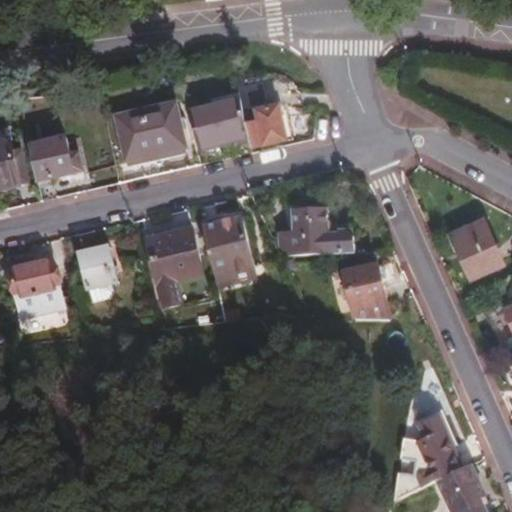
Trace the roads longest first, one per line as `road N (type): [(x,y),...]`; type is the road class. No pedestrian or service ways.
road 1 (residential): [(0,229),(382,143)]
road 2 (residential): [(511,460),(400,205),(382,143)]
road 3 (tertiary): [(0,54),(328,9)]
road 4 (tertiary): [(328,9),(511,26)]
road 5 (residential): [(382,143),(328,9)]
road 6 (residential): [(382,143),(424,142),(511,178)]
